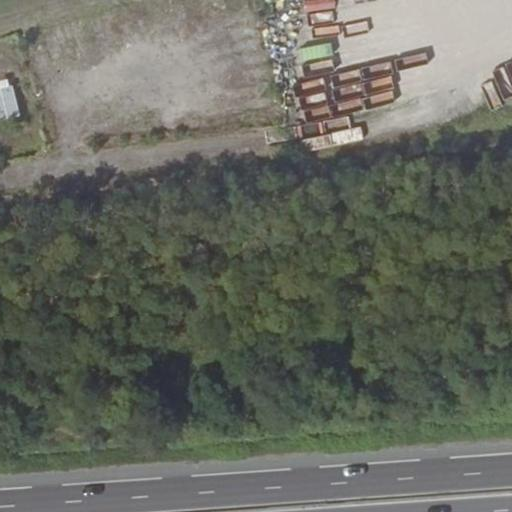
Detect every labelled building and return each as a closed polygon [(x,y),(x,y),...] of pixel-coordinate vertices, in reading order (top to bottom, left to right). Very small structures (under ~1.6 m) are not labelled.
[(205,19),(210,0),(199,0),(194,16),(205,19)] [(511,31),(489,31),(490,46),(511,45),(511,8),(510,8),(511,31)] [(122,25),(126,47),(148,43),(147,42),(166,39),(162,18),(122,25)] [(45,59),(71,55),(67,35),(41,39),(45,59)] [(0,84),(0,119),(19,118),(15,83),(0,84)]
